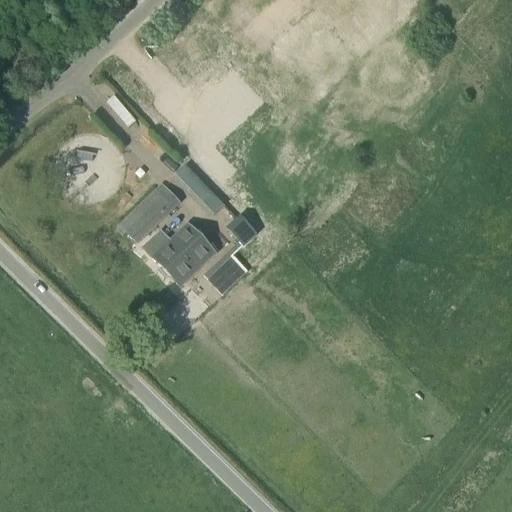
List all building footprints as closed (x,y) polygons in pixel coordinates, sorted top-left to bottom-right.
[(307,85),(271,122),(302,154),(357,102),(323,68),(307,85)] [(139,179),(143,175),(139,171),(135,175),(139,179)] [(200,183),(189,194),(213,220),(225,208),(200,183)] [(135,244),(177,205),(161,188),(120,228),(135,244)] [(242,249),(255,236),(238,218),(225,230),(242,249)] [(214,257),(186,227),(169,244),(159,234),(142,250),(179,290),(214,257)] [(246,275),(231,259),(218,271),(215,268),(204,278),(221,297),(246,275)]
